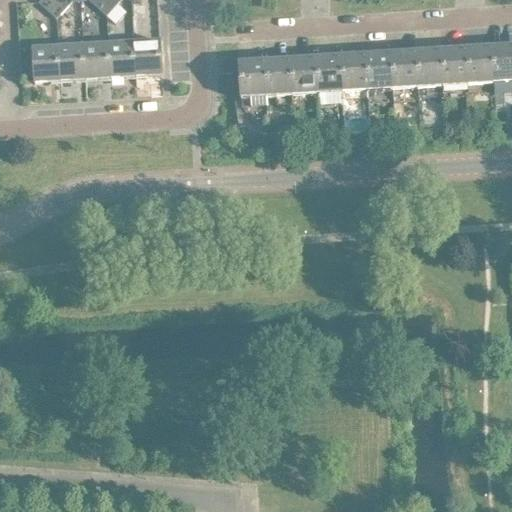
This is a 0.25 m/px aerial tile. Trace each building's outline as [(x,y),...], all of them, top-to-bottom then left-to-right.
[(65,10),(53,0),(42,0),(39,3),(57,19),(65,10)] [(71,0),(53,0),(65,10),(73,1),(71,0)] [(116,7),(107,0),(89,0),(90,0),(108,16),(116,7)] [(161,41),(135,42),(137,78),(163,76),(161,41)] [(135,42),(110,44),(112,79),(137,78),(135,42)] [(110,44),(85,45),(87,81),(112,79),(110,44)] [(85,45),(59,47),(62,82),(87,81),(85,45)] [(511,46),(492,48),(494,84),(511,82),(511,46)] [(62,82),(59,47),(33,49),(35,84),(62,82)] [(492,48),(467,49),(469,85),(494,84),(492,48)] [(467,49),(442,51),(444,87),(469,85),(467,49)] [(442,51),(417,52),(419,88),(444,87),(442,51)] [(417,52),(391,54),(394,90),(419,88),(417,52)] [(391,54),(366,56),(368,91),(394,90),(391,54)] [(366,56),(341,57),(343,93),(368,91),(366,56)] [(341,57),(316,59),(318,94),(343,93),(341,57)] [(222,58),(223,74),(234,73),(233,58),(222,58)] [(316,59),(291,60),(293,96),(318,94),(316,59)] [(291,60),(266,62),(268,98),(293,96),(291,60)] [(268,98),(266,62),(239,63),(241,99),(268,98)]
